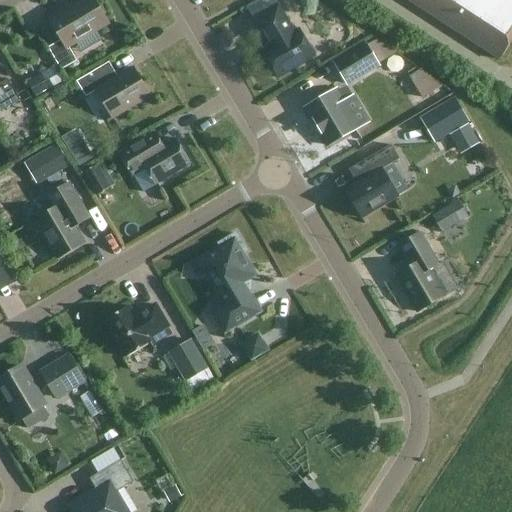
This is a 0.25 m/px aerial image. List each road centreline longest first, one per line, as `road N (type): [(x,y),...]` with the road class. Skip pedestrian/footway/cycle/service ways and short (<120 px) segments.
road 1 (residential): [(286,171),(0,336)]
road 2 (unclassified): [(286,171),(417,397)]
road 3 (unclassified): [(182,0),(286,171)]
road 4 (unclassified): [(374,511),(414,447),(417,397)]
